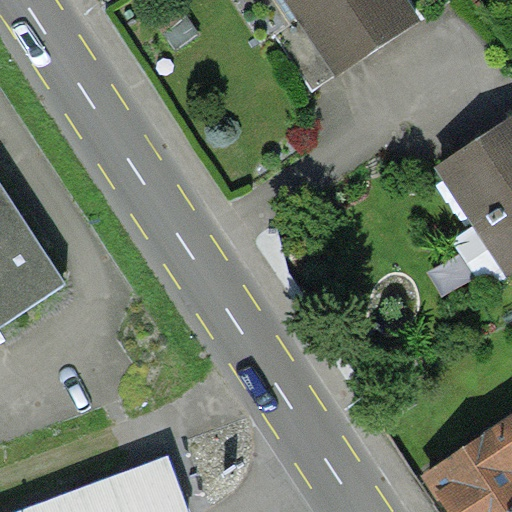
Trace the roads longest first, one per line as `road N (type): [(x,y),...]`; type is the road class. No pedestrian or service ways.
road 1 (primary): [(22,0),(363,511)]
road 2 (track): [(129,443),(0,493)]
